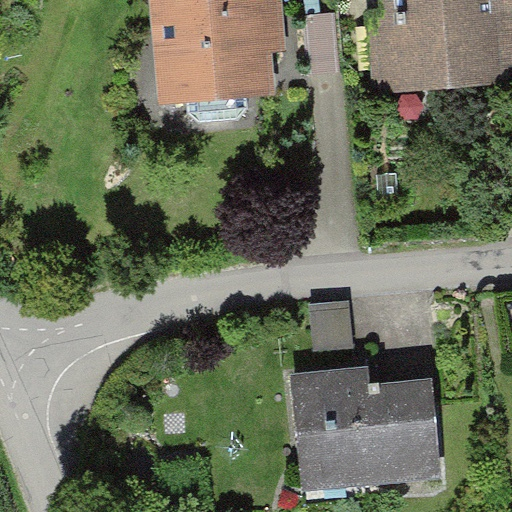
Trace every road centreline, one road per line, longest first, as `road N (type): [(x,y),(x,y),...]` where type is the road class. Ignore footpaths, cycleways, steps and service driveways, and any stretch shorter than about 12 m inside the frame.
road 1 (residential): [(0,352),(58,329),(250,286),(511,260)]
road 2 (residential): [(56,511),(0,371)]
